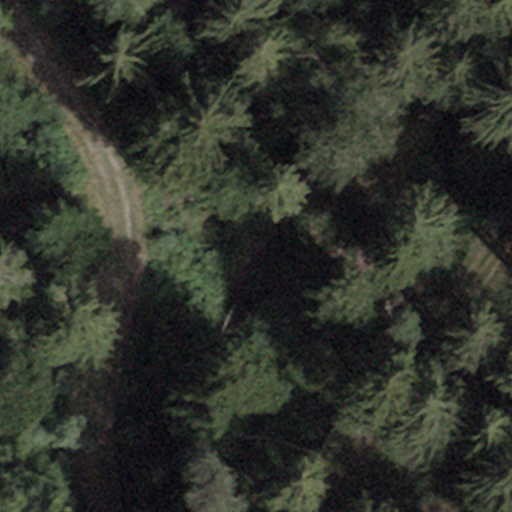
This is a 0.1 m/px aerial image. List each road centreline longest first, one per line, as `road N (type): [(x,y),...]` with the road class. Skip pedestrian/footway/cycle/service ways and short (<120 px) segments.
road 1 (track): [(17,0),(42,59),(127,190),(130,269),(105,511)]
road 2 (track): [(314,511),(511,223)]
